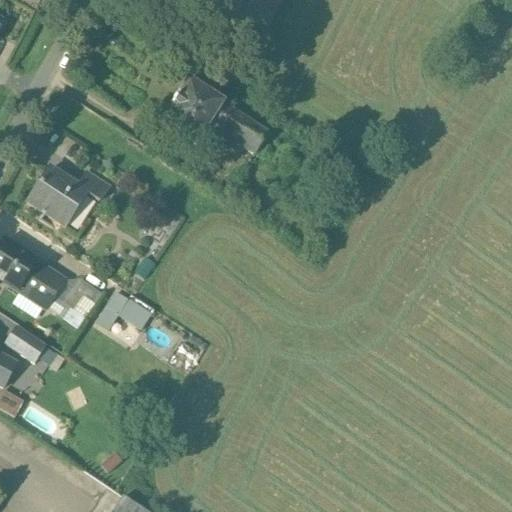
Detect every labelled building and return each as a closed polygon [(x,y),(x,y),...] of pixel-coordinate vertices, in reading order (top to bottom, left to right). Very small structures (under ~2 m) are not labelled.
[(276,13),(250,0),(241,0),(233,18),(265,34),(276,13)] [(188,83),(161,124),(196,148),(207,132),(224,107),(188,83)] [(268,136),(224,107),(207,132),(214,137),(217,132),(254,157),(268,136)] [(78,191),(49,172),(28,205),(66,230),(87,197),(78,191)] [(108,190),(87,176),(78,191),(87,197),(99,204),(108,190)] [(38,265),(4,243),(0,249),(0,271),(3,274),(0,278),(0,282),(19,295),(30,280),(29,279),(38,265)] [(77,293),(59,281),(46,301),(64,313),(65,311),(77,293)] [(77,293),(65,311),(71,315),(65,326),(81,337),(107,298),(83,282),(77,293)] [(115,295),(96,325),(107,333),(117,319),(127,303),(115,295)] [(151,318),(127,303),(117,319),(140,334),(151,318)] [(4,347),(20,357),(31,341),(16,330),(4,347)] [(45,350),(31,341),(20,357),(34,366),(45,350)] [(0,357),(0,389),(2,390),(16,366),(0,357)] [(4,390),(0,395),(0,409),(16,419),(25,402),(4,390)] [(141,511),(122,499),(113,511),(141,511)]
